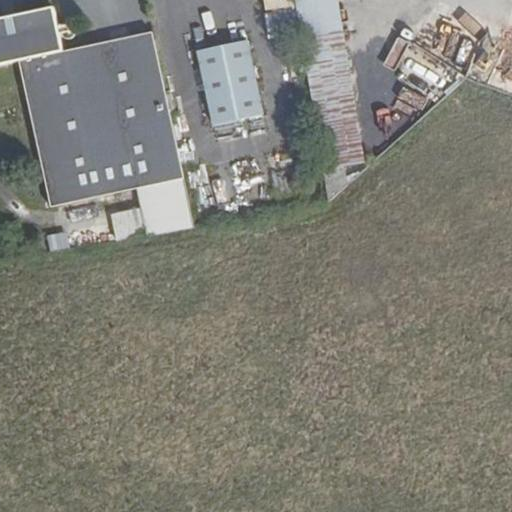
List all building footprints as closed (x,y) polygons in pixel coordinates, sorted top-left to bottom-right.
[(305,42),(297,0),(270,0),(273,10),(282,9),(290,46),(305,42)] [(301,0),(327,169),(369,161),(342,0),(301,0)] [(185,178),(153,31),(64,50),(53,7),(0,19),(0,65),(19,61),(52,209),(185,178)] [(444,20),(429,44),(455,60),(470,36),(444,20)] [(310,72),(305,42),(290,46),(296,75),(310,72)] [(266,113),(253,43),(206,51),(219,123),(266,113)] [(75,230),(75,245),(112,244),(111,228),(75,230)]
